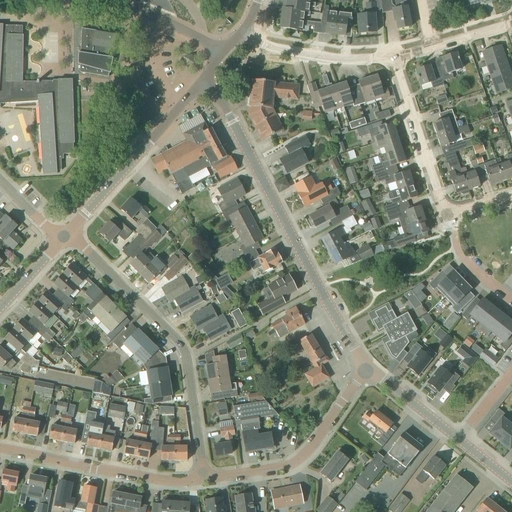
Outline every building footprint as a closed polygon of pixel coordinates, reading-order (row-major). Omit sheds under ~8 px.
[(286,10),(308,12),(308,7),(314,8),(315,4),(309,3),(288,0),(287,9),(286,10)] [(392,5),(390,0),(380,0),(382,10),(382,14),(392,12),(394,18),(395,18),(397,30),(410,27),(407,9),(406,9),(404,0),(402,0),(395,1),(396,7),(395,7),(392,5)] [(359,34),(376,33),(374,15),(377,14),(376,3),(365,4),(365,15),(357,16),(359,34)] [(282,9),(281,19),(302,21),(303,16),(309,17),(309,13),(308,12),(286,10),(287,9),(282,9)] [(325,34),(335,35),(337,14),(322,12),(320,24),(326,25),(325,34)] [(337,14),(335,35),(344,36),(346,27),(351,28),(352,20),(347,19),(347,15),(337,14)] [(302,21),(281,19),(280,29),(301,31),(302,25),(308,26),(308,22),(302,21)] [(0,107),(0,104),(10,104),(38,102),(42,175),(57,174),(56,171),(61,171),(61,159),(63,159),(63,154),(73,154),(73,144),(74,144),(72,88),(72,80),(57,80),(58,82),(48,82),(48,81),(43,80),(43,81),(38,81),(38,82),(22,82),(23,36),(23,35),(22,35),(22,26),(6,26),(2,26),(2,25),(0,25),(0,107)] [(108,58),(109,49),(113,50),(115,36),(113,36),(113,35),(113,34),(113,32),(97,29),(97,31),(81,29),(80,53),(78,53),(78,54),(80,54),(80,64),(77,64),(77,65),(80,65),(79,73),(108,78),(109,75),(109,74),(110,74),(110,73),(105,72),(106,65),(109,66),(110,59),(113,59),(113,58),(108,58)] [(486,67),(506,60),(501,46),(482,53),(486,67)] [(442,82),(453,79),(451,73),(461,69),(456,54),(442,58),(441,57),(435,59),(436,62),(442,82)] [(193,55),(183,57),(185,67),(195,65),(193,55)] [(491,80),(510,74),(506,60),(486,67),(491,80)] [(442,82),(436,62),(429,64),(430,66),(415,71),(420,87),(430,83),(432,89),(443,86),(442,82)] [(496,94),(511,88),(511,78),(510,74),(491,80),(496,94)] [(367,79),(374,100),(381,98),(382,100),(389,97),(386,89),(382,91),(377,76),(367,79)] [(359,105),(374,100),(367,79),(358,82),(359,85),(353,87),(359,105)] [(274,83),(252,81),(249,107),(249,115),(262,140),(282,129),(271,109),(272,109),(274,108),(275,103),(272,102),(273,98),(298,101),(299,85),(274,82),(274,83)] [(334,110),(327,89),(318,92),(315,83),(306,85),(309,95),(314,109),(323,107),(325,113),(326,113),(328,116),(333,114),(333,111),(334,110)] [(359,105),(353,87),(348,89),(346,83),(336,86),(343,107),(352,104),(353,107),(359,105)] [(334,110),(343,107),(336,86),(327,89),(334,110)] [(129,121),(137,111),(128,104),(124,116),(129,121)] [(388,110),(376,114),(378,121),(390,117),(388,110)] [(458,129),(458,128),(451,110),(438,115),(440,120),(434,122),(435,123),(432,124),(436,136),(458,129)] [(497,115),(491,117),(494,125),(499,123),(497,115)] [(186,141),(168,151),(167,149),(161,152),(162,154),(150,160),(158,175),(168,169),(181,195),(193,188),(188,178),(212,165),(221,181),(227,178),(223,171),(233,165),(225,150),(222,151),(211,129),(208,130),(204,122),(182,134),(186,141)] [(370,145),(397,136),(392,123),(383,126),(381,122),(356,130),(359,138),(373,134),(372,131),(377,130),(379,135),(368,138),(370,145)] [(455,142),(453,135),(455,135),(455,136),(463,133),(464,136),(470,134),(467,125),(462,127),(458,128),(458,129),(436,136),(440,147),(455,142)] [(287,174),(308,163),(301,150),(310,145),(305,136),(284,147),(288,155),(279,160),(287,174)] [(385,154),(401,149),(397,136),(370,145),(373,152),(383,149),(385,154)] [(455,153),(464,150),(462,142),(441,149),(443,156),(455,153)] [(405,162),(401,149),(385,154),(377,157),(381,168),(372,172),(374,178),(397,170),(396,165),(405,162)] [(468,191),(461,169),(460,169),(455,153),(443,156),(445,162),(447,162),(450,172),(449,173),(456,195),(468,191)] [(497,166),(502,181),(511,177),(511,172),(511,171),(511,154),(506,157),(508,163),(501,165),(499,159),(494,160),(497,166)] [(482,178),(478,166),(477,166),(475,160),(470,162),(474,172),(467,174),(465,168),(461,169),(468,191),(479,187),(477,180),(482,178)] [(497,166),(490,169),(488,163),(478,166),(482,178),(487,177),(490,185),(502,181),(497,166)] [(397,190),(413,184),(408,172),(399,175),(397,170),(374,178),(376,184),(384,181),(385,186),(395,183),(397,190)] [(355,175),(347,177),(350,184),(357,182),(355,175)] [(294,186),(298,193),(296,194),(304,208),(328,195),(331,200),(341,195),(336,187),(332,190),(328,183),(322,186),(321,184),(315,187),(310,177),(294,186)] [(222,213),(237,205),(234,200),(245,195),(237,180),(217,190),(224,202),(217,205),(222,213)] [(279,193),(288,188),(284,180),(275,185),(279,193)] [(385,213),(409,206),(407,201),(417,197),(413,184),(397,190),(388,193),(391,204),(383,207),(385,213)] [(362,191),(356,193),(359,201),(364,199),(362,191)] [(138,206),(131,199),(120,210),(130,219),(137,211),(145,219),(151,212),(141,203),(138,206)] [(360,204),(363,210),(372,205),(369,199),(360,204)] [(327,203),(323,205),(322,206),(323,209),(309,216),(315,228),(329,220),(333,226),(337,223),(338,224),(341,222),(352,216),(347,206),(333,213),(327,203)] [(234,227),(252,218),(246,207),(240,210),(237,205),(222,213),(226,222),(230,220),(234,227)] [(401,227),(424,219),(420,207),(410,210),(409,206),(385,213),(388,222),(398,219),(401,227),(400,227),(401,227)] [(5,217),(0,212),(0,238),(3,241),(2,242),(13,251),(22,240),(12,231),(16,226),(5,217)] [(352,216),(341,222),(344,227),(341,229),(321,239),(328,253),(344,244),(340,238),(344,235),(351,232),(349,229),(357,225),(352,216)] [(239,238),(257,229),(252,218),(234,227),(239,238)] [(154,230),(155,228),(147,219),(135,231),(139,235),(136,238),(141,243),(154,230)] [(401,227),(400,227),(403,235),(393,238),(396,248),(423,239),(421,234),(428,232),(424,219),(401,227)] [(117,229),(109,222),(99,234),(109,243),(116,235),(124,242),(132,232),(122,223),(117,229)] [(141,243),(137,248),(137,249),(139,247),(144,253),(153,243),(155,244),(162,237),(162,236),(166,232),(160,225),(156,229),(155,228),(154,230),(141,243)] [(244,256),(255,250),(260,248),(258,243),(263,240),(257,229),(239,238),(243,245),(239,247),(244,256)] [(185,230),(180,234),(184,238),(188,234),(185,230)] [(373,231),(367,234),(371,240),(376,237),(373,231)] [(137,248),(141,243),(136,238),(131,243),(137,248)] [(203,245),(208,253),(215,249),(211,241),(203,245)] [(344,244),(328,253),(334,266),(350,258),(355,255),(351,249),(352,249),(348,242),(344,244)] [(357,254),(360,261),(360,262),(373,256),(384,251),(381,245),(370,249),(368,245),(356,251),(357,254)] [(257,253),(246,259),(252,272),(262,267),(265,272),(282,263),(281,262),(283,261),(279,254),(277,255),(274,249),(259,257),(257,253)] [(160,273),(159,273),(162,270),(166,273),(170,270),(183,257),(177,251),(174,255),(173,254),(164,264),(161,268),(158,265),(160,264),(155,258),(139,274),(149,283),(160,273)] [(139,274),(155,258),(149,253),(144,258),(140,254),(130,264),(139,274)] [(195,266),(199,262),(191,254),(187,258),(184,255),(183,257),(188,262),(189,260),(195,266)] [(188,262),(183,257),(170,270),(175,275),(188,262)] [(199,262),(195,266),(231,301),(235,296),(199,262)] [(93,284),(86,278),(71,264),(62,274),(77,287),(84,280),(91,286),(84,294),(89,299),(92,302),(102,293),(93,284)] [(442,271),(428,284),(434,290),(436,288),(445,297),(462,280),(453,271),(448,276),(442,271)] [(68,297),(77,287),(62,274),(53,284),(67,296),(63,300),(70,306),(74,302),(68,297)] [(195,278),(199,286),(204,283),(201,276),(195,278)] [(275,301),(296,290),(289,277),(268,287),(275,301)] [(190,291),(190,290),(183,278),(161,290),(168,303),(173,300),(190,291)] [(462,280),(445,297),(454,306),(452,308),(457,314),(471,300),(466,295),(471,290),(462,280)] [(411,291),(415,297),(420,292),(424,288),(420,284),(411,291)] [(190,291),(173,300),(180,312),(202,300),(195,287),(190,290),(190,291)] [(216,287),(210,289),(212,295),(218,293),(216,287)] [(414,311),(421,306),(415,297),(411,291),(403,295),(414,311)] [(70,306),(63,300),(60,304),(47,292),(38,302),(52,315),(53,315),(59,307),(64,312),(65,312),(70,316),(75,311),(70,306)] [(80,316),(78,319),(82,323),(87,318),(91,322),(95,318),(100,323),(115,307),(102,294),(102,293),(92,302),(88,307),(86,309),(82,313),(80,316)] [(219,306),(227,301),(222,294),(215,299),(219,306)] [(92,302),(89,299),(84,304),(88,307),(92,302)] [(478,322),(491,307),(482,300),(474,310),(469,306),(461,316),(466,320),(470,316),(478,322)] [(262,315),(273,309),(268,301),(258,306),(262,315)] [(58,320),(53,315),(52,315),(38,302),(29,312),(42,323),(38,327),(51,339),(55,335),(49,329),(58,320)] [(115,307),(100,323),(110,332),(102,340),(107,345),(124,328),(120,323),(126,318),(115,307)] [(218,319),(211,307),(189,319),(196,331),(202,328),(218,319)] [(377,318),(372,321),(378,331),(383,329),(387,336),(412,323),(407,314),(396,320),(391,311),(388,313),(385,307),(374,312),(377,318)] [(483,334),(499,313),(491,307),(478,322),(483,326),(479,330),(483,334)] [(279,338),(305,325),(295,308),(284,313),(286,316),(270,325),(274,332),(275,332),(279,338)] [(499,313),(483,334),(487,337),(491,332),(495,336),(508,320),(499,313)] [(427,315),(422,318),(427,325),(432,322),(427,315)] [(202,328),(208,341),(230,329),(223,316),(218,319),(202,328)] [(456,320),(451,316),(447,321),(453,325),(456,320)] [(51,339),(38,327),(35,331),(22,319),(13,329),(28,342),(32,347),(41,337),(48,343),(51,339)] [(511,332),(511,323),(508,320),(495,336),(504,342),(500,347),(505,351),(511,342),(511,340),(508,337),(511,332)] [(390,342),(385,344),(391,356),(395,360),(408,343),(405,337),(416,332),(412,323),(387,336),(390,342)] [(32,347),(28,342),(13,329),(4,339),(8,343),(5,347),(13,353),(12,354),(20,361),(23,364),(25,365),(32,366),(43,368),(44,362),(35,361),(27,353),(32,347)] [(133,355),(148,340),(138,330),(132,336),(126,329),(112,343),(119,350),(123,345),(133,355)] [(247,342),(256,336),(252,331),(243,336),(247,342)] [(229,350),(243,342),(240,334),(225,342),(229,350)] [(329,362),(312,334),(311,335),(310,335),(298,342),(312,366),(313,365),(314,368),(303,375),(312,389),(330,379),(322,366),(329,362)] [(448,345),(452,340),(446,335),(442,340),(448,345)] [(146,370),(154,365),(150,358),(158,350),(148,340),(133,355),(143,365),(146,370)] [(408,353),(413,357),(405,367),(418,377),(432,359),(421,351),(423,349),(416,343),(408,353)] [(10,371),(16,364),(10,358),(0,348),(0,368),(0,369),(4,365),(10,371)] [(54,348),(52,356),(60,358),(62,350),(54,348)] [(74,359),(81,352),(77,348),(70,355),(74,359)] [(207,380),(228,377),(226,363),(225,357),(214,358),(213,350),(204,355),(206,366),(205,366),(207,380)] [(471,353),(464,361),(470,366),(477,358),(471,353)] [(490,356),(488,363),(499,365),(500,358),(490,356)] [(32,366),(25,365),(23,364),(18,369),(23,373),(30,375),(31,372),(32,366)] [(149,385),(169,382),(167,368),(157,370),(154,365),(146,370),(146,371),(149,385)] [(436,391),(438,393),(447,382),(452,386),(459,378),(450,371),(447,374),(440,368),(427,384),(428,385),(427,387),(434,393),(436,391)] [(108,388),(116,383),(111,377),(104,384),(108,388)] [(228,377),(207,380),(210,394),(211,401),(237,397),(235,384),(229,385),(228,377)] [(94,382),(92,393),(100,394),(102,383),(94,380),(94,382)] [(44,383),(35,381),(33,392),(42,394),(44,383)] [(169,382),(149,385),(151,399),(143,400),(144,404),(151,405),(172,402),(171,396),(172,396),(169,382)] [(110,389),(107,388),(103,384),(102,383),(100,394),(109,397),(110,389)] [(248,402),(265,401),(258,393),(247,395),(248,402)] [(24,434),(30,403),(22,401),(21,407),(23,408),(20,420),(14,418),(11,432),(24,434)] [(66,416),(67,416),(67,413),(65,413),(68,404),(58,402),(56,411),(62,412),(60,422),(65,423),(66,416)] [(259,423),(259,418),(277,415),(265,402),(233,407),(235,421),(240,420),(240,424),(241,426),(243,438),(245,452),(273,448),(271,434),(258,436),(258,430),(259,430),(258,423),(259,423)] [(34,415),(35,409),(30,408),(31,403),(30,403),(24,434),(37,437),(40,423),(33,422),(34,416),(33,415),(34,415)] [(123,420),(126,407),(110,404),(107,417),(123,420)] [(142,416),(144,406),(136,404),(134,414),(142,416)] [(174,408),(160,407),(159,415),(174,415),(174,408)] [(499,442),(511,426),(502,418),(504,415),(499,410),(490,421),(494,425),(494,427),(489,434),(499,442)] [(385,433),(392,425),(392,424),(376,411),(372,416),(367,412),(362,418),(368,423),(369,421),(378,428),(376,430),(383,434),(380,439),(373,434),(370,438),(376,443),(382,447),(390,437),(385,433)] [(156,440),(158,428),(158,422),(152,421),(150,440),(156,440)] [(108,437),(109,431),(108,430),(109,424),(104,423),(102,431),(101,436),(98,449),(111,452),(112,449),(118,450),(120,439),(114,438),(108,437)] [(61,442),(64,428),(51,426),(49,439),(61,442)] [(146,438),(148,427),(142,426),(141,432),(136,457),(148,459),(151,445),(145,444),(146,438)] [(233,444),(232,436),(235,436),(233,426),(219,428),(221,438),(224,438),(225,444),(214,446),(216,456),(231,454),(230,444),(233,444)] [(511,426),(499,442),(509,450),(511,446),(511,426)] [(74,444),(77,431),(64,428),(61,442),(74,444)] [(141,432),(134,430),(132,441),(126,440),(123,454),(136,457),(141,432)] [(101,436),(88,433),(86,447),(98,449),(101,436)] [(414,458),(422,448),(403,433),(395,443),(393,441),(381,457),(377,454),(354,483),(365,491),(384,466),(398,477),(413,458),(414,458)] [(174,461),(174,436),(173,436),(173,434),(167,434),(167,447),(160,447),(161,461),(174,461)] [(174,447),(174,461),(187,461),(187,447),(180,447),(174,447)] [(330,482),(335,477),(348,460),(337,452),(320,474),(330,482)] [(434,480),(445,466),(434,457),(423,471),(422,470),(414,480),(421,485),(429,476),(434,480)] [(1,481),(0,483),(2,483),(7,484),(7,485),(6,491),(14,493),(15,487),(16,487),(19,473),(3,470),(1,481)] [(453,511),(472,488),(456,475),(426,511),(453,511)] [(46,479),(30,476),(28,487),(26,496),(45,499),(46,491),(44,491),(46,479)] [(68,500),(71,484),(59,482),(56,498),(62,499),(60,506),(66,507),(68,500)] [(98,511),(100,506),(93,505),(96,489),(84,486),(81,502),(75,501),(72,511),(98,511)] [(302,503),(299,487),(292,488),(292,487),(284,489),(283,490),(271,492),(274,509),(302,503)] [(124,511),(128,495),(113,492),(112,498),(109,497),(105,511),(124,511)] [(390,511),(401,511),(410,501),(400,494),(388,510),(390,511)] [(140,505),(141,498),(128,495),(124,511),(145,511),(147,506),(140,505)] [(236,511),(252,511),(251,495),(235,497),(236,511)] [(27,511),(30,498),(20,496),(18,509),(27,511)] [(330,511),(337,505),(327,497),(316,511),(317,511),(330,511)] [(501,511),(502,511),(495,506),(497,504),(488,497),(487,499),(477,511),(476,511),(501,511)] [(223,511),(222,499),(206,501),(207,509),(205,509),(205,511),(223,511)] [(174,511),(175,503),(162,502),(161,511),(174,511)] [(188,511),(189,504),(175,503),(174,511),(188,511)]
